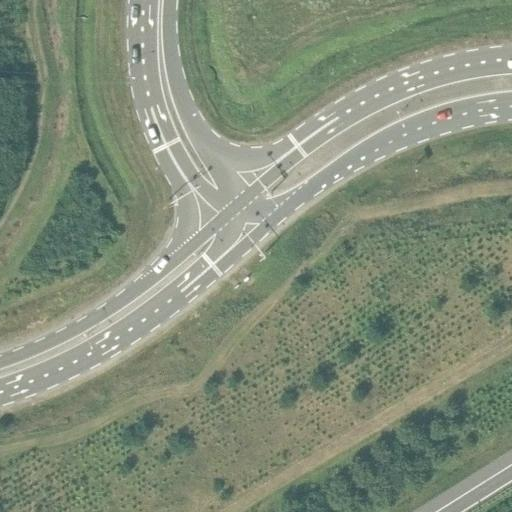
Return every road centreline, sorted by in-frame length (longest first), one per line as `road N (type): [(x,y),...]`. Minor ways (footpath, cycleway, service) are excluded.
road 1 (primary): [(511,65),(438,78),(377,104),(230,211)]
road 2 (primary): [(252,239),(303,193),(417,121),(511,98)]
road 3 (primary): [(0,398),(117,344),(252,239)]
road 4 (primary): [(230,211),(112,308),(0,362)]
road 5 (secondary): [(230,211),(191,158),(170,105),(160,0)]
